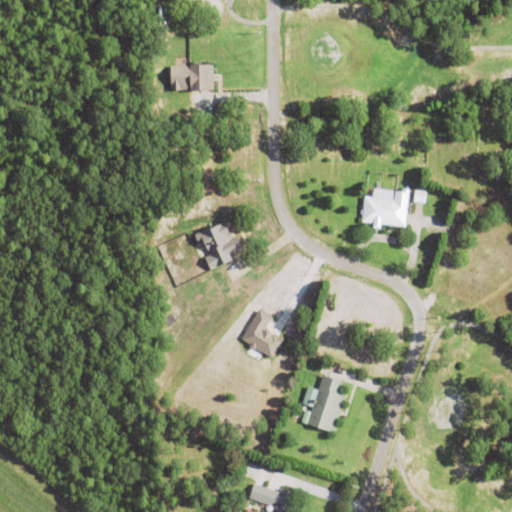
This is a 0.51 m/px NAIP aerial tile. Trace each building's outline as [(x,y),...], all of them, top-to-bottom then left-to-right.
[(170,66),(188,66),(188,62),(213,62),(213,86),(171,88),(170,66)] [(381,225),(380,230),(372,229),(373,224),(361,223),(365,193),(393,196),(394,188),(403,189),(403,186),(409,187),(405,228),(381,225)] [(413,203),(416,189),(426,191),(424,205),(413,203)] [(237,237),(243,250),(230,256),(232,261),(210,272),(204,258),(209,256),(203,243),(199,245),(194,236),(210,228),(210,229),(224,222),(232,239),(237,237)] [(271,334),(282,341),(271,359),(240,340),(258,310),(272,318),(264,331),(271,336),(271,334)] [(306,426),(322,376),(343,383),(339,395),(345,397),(333,434),(306,426)] [(253,466),(260,468),(259,472),(243,467),(245,463),(246,463),(247,462),(253,464),(253,466)] [(298,507),(296,511),(271,511),(273,507),(248,499),(253,485),(278,493),(279,489),(295,494),(291,504),(298,507)]
